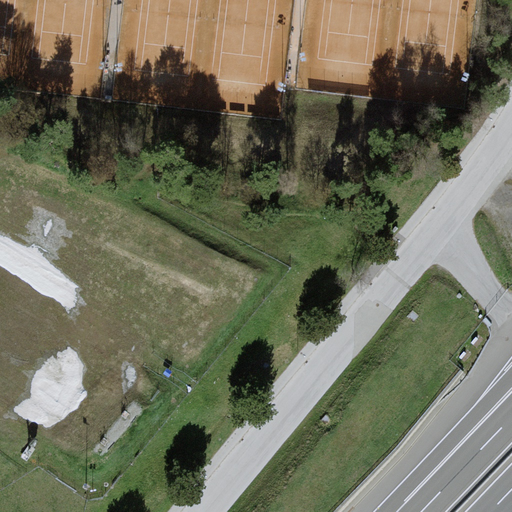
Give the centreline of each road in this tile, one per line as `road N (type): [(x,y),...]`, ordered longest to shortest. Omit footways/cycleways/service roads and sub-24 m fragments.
road 1 (residential): [(511,124),(413,258),(201,511)]
road 2 (motorway): [(511,377),(406,511)]
road 3 (motorway): [(511,415),(420,511)]
